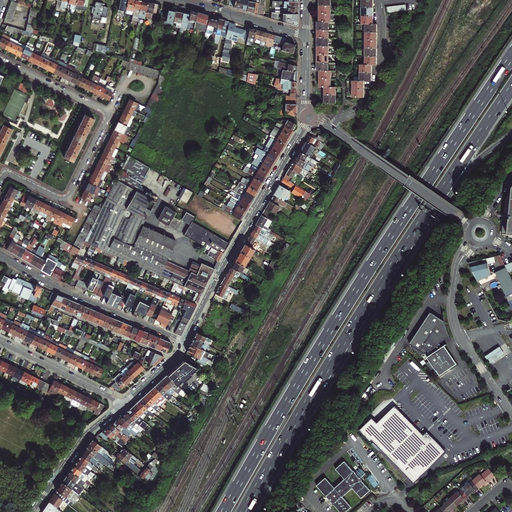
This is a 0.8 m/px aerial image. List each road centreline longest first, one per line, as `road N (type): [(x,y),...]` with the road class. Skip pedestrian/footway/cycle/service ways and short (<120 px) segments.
road 1 (trunk): [(511,55),(335,321),(224,511)]
road 2 (trunk): [(242,511),(423,217)]
road 3 (residential): [(184,341),(308,117)]
road 4 (residential): [(184,341),(0,255)]
road 5 (tertiary): [(471,224),(330,126)]
road 6 (tertiary): [(457,266),(455,324),(511,412)]
road 7 (trunk): [(423,217),(511,86)]
road 8 (residential): [(378,0),(379,77),(361,107),(330,126)]
road 9 (residential): [(31,511),(86,433),(124,403)]
road 10 (residential): [(0,341),(124,403)]
road 11 (residential): [(176,0),(306,36)]
road 12 (residential): [(30,183),(68,195),(109,113)]
road 13 (residential): [(109,113),(0,58)]
road 14 (trunk): [(423,217),(511,133)]
